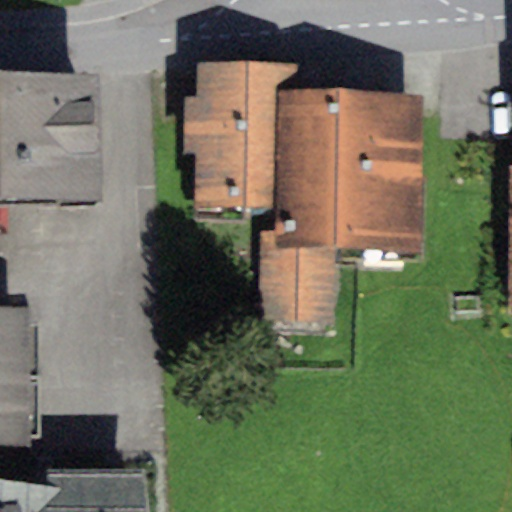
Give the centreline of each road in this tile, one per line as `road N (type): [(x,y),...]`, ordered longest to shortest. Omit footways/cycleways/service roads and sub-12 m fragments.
road 1 (residential): [(167,40),(511,17)]
road 2 (residential): [(0,53),(167,40)]
